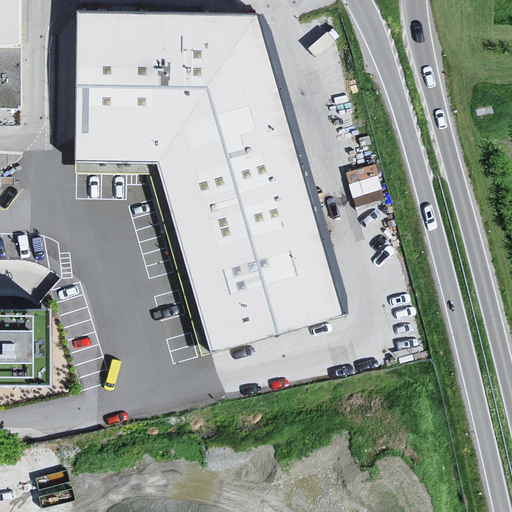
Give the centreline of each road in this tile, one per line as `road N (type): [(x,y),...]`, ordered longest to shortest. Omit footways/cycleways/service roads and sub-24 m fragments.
road 1 (secondary): [(357,0),(417,164),(500,511)]
road 2 (secondary): [(511,402),(424,62),(416,0)]
road 3 (residential): [(0,434),(64,434),(186,388)]
